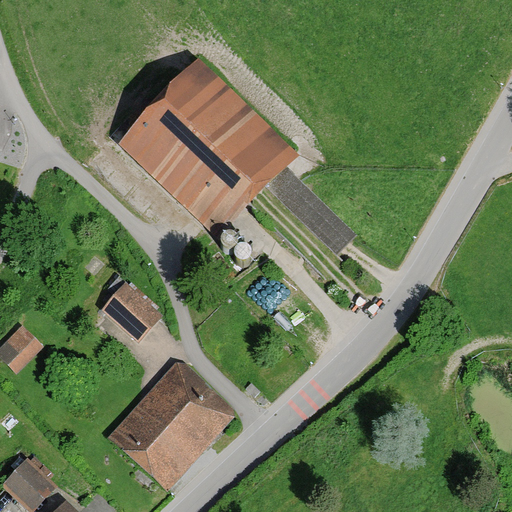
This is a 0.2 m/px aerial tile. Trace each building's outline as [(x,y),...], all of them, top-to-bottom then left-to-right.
[(301,162),(201,65),(115,153),(216,250),(268,196),(337,263),(358,241),(289,174),(301,162)] [(162,322),(126,290),(103,317),(139,348),(162,322)] [(41,352),(21,333),(0,353),(0,367),(13,380),(41,352)] [(235,421),(176,369),(108,446),(167,498),(235,421)] [(40,511),(58,494),(29,465),(2,493),(20,511),(40,511)]
